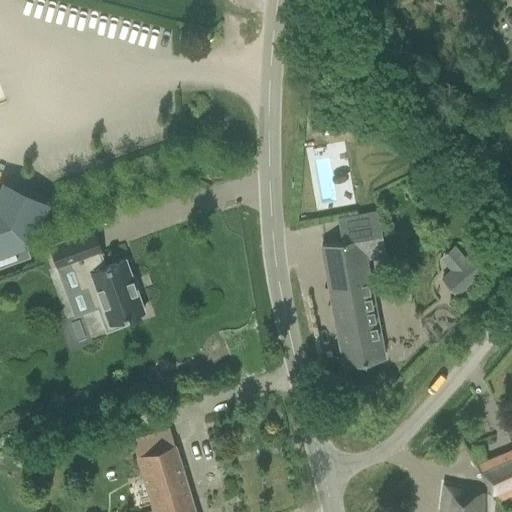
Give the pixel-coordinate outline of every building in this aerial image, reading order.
[(0,266),(30,255),(25,242),(27,242),(45,203),(5,184),(0,194),(0,266)] [(93,231),(50,247),(58,268),(86,258),(95,284),(86,287),(94,307),(98,306),(107,330),(124,323),(123,319),(144,311),(125,259),(104,267),(99,253),(101,252),(93,231)] [(321,245),(344,365),(383,358),(361,238),(321,245)] [(488,268),(476,254),(448,277),(460,291),(488,268)] [(195,511),(169,427),(131,439),(152,509),(142,511),(195,511)] [(511,450),(478,465),(497,501),(511,493),(511,450)] [(441,511),(480,511),(483,490),(444,486),(441,511)]
